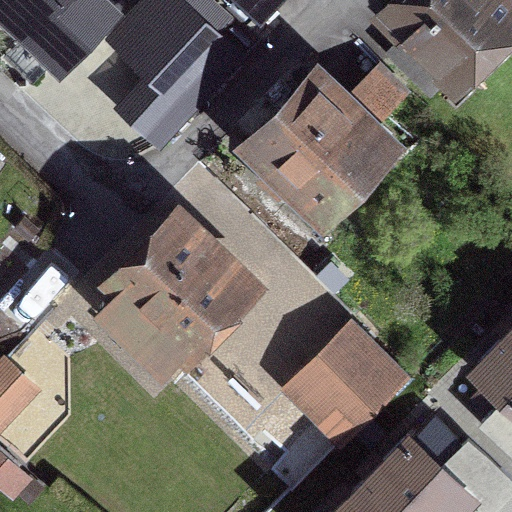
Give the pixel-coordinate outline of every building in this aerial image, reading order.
[(106,4),(101,0),(0,0),(0,7),(53,59),(70,55),(102,22),(106,4)] [(127,46),(193,108),(240,58),(212,30),(225,16),(207,0),(182,0),(182,1),(180,0),(140,0),(114,27),(130,43),(127,46)] [(410,30),(451,71),(455,75),(511,18),(511,0),(390,0),(385,5),(410,30)] [(451,71),(410,30),(388,52),(430,93),(451,71)] [(289,177),(319,207),(388,137),(370,120),(404,86),(380,62),(346,97),(320,70),(251,140),(274,163),(263,175),(278,188),(289,177)] [(152,70),(123,101),(149,125),(178,94),(152,70)] [(179,347),(248,277),(181,209),(112,280),(117,286),(100,303),(175,376),(192,359),(179,347)] [(353,320),(289,384),(339,434),(403,370),(353,320)] [(511,324),(477,360),(509,391),(481,419),(511,450),(511,324)] [(0,420),(6,414),(2,411),(8,403),(0,396),(0,420)] [(440,464),(407,432),(358,482),(388,511),(448,511),(468,492),(486,510),(511,483),(511,479),(468,436),(440,464)] [(388,511),(358,482),(328,511),(388,511)]
